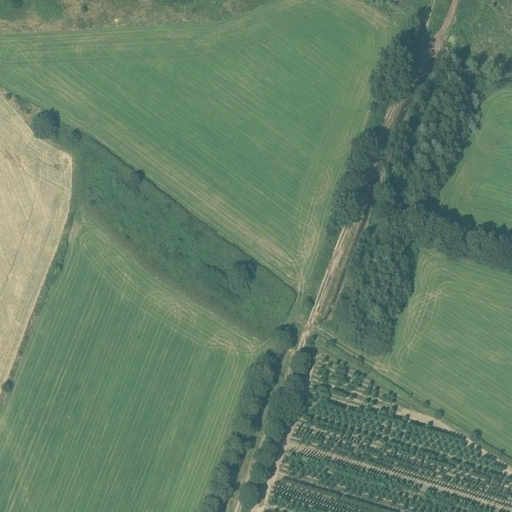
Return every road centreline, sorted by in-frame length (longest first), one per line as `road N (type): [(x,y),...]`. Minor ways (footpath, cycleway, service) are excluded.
road 1 (track): [(430,0),(306,331)]
road 2 (track): [(306,331),(235,511)]
